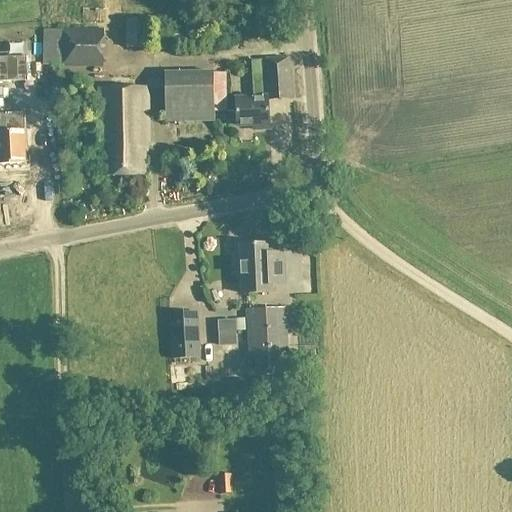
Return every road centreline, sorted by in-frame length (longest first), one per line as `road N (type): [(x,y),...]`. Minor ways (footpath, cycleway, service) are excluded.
road 1 (unclassified): [(0,251),(288,194),(310,180),(299,0)]
road 2 (track): [(49,240),(68,511)]
road 3 (track): [(310,180),(337,223),(511,339)]
